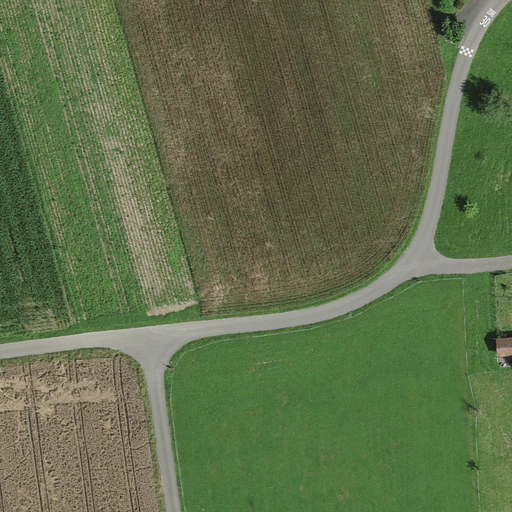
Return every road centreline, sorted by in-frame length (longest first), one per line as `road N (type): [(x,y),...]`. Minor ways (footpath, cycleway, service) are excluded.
road 1 (track): [(412,261),(358,301),(305,321),(0,354)]
road 2 (unclassified): [(506,0),(465,61),(434,205),(412,261)]
